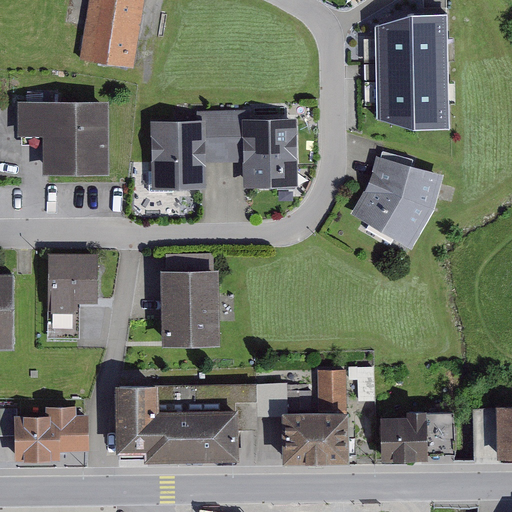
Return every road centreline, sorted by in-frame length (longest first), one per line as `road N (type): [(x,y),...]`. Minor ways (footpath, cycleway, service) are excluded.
road 1 (residential): [(0,234),(284,233),(306,223),(334,162),(332,41),(325,23),(291,0)]
road 2 (tertiary): [(511,485),(0,492)]
